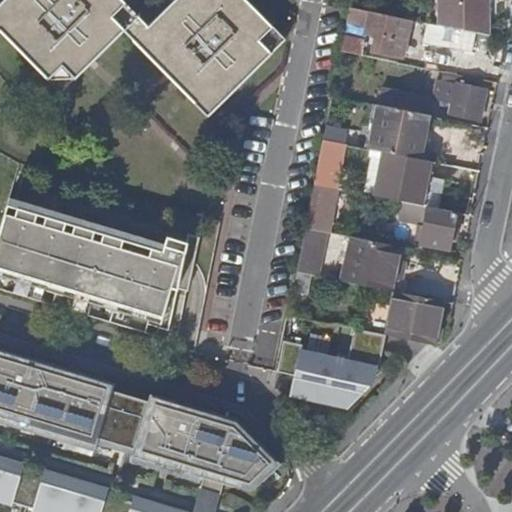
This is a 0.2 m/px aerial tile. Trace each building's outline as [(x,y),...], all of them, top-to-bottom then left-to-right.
[(4,0),(0,4),(0,38),(57,97),(120,36),(203,123),(284,46),(239,0),(174,0),(144,30),(115,0),(4,0)] [(436,0),(437,25),(452,28),(474,32),(485,35),(484,0),(436,0)] [(366,24),(364,32),(380,36),(377,52),(399,56),(407,19),(348,7),(346,20),(366,24)] [(344,29),(341,44),(360,48),(364,32),(366,24),(346,20),(344,29)] [(437,25),(425,22),(419,50),(447,55),(448,48),(452,28),(437,25)] [(452,28),(448,48),(469,52),(474,32),(452,28)] [(492,36),(485,35),(474,32),(469,52),(468,56),(487,60),(492,36)] [(427,69),(397,63),(396,74),(414,77),(412,86),(424,88),(427,69)] [(440,75),(439,80),(453,83),(446,116),(481,123),(487,90),(458,84),(459,79),(440,75)] [(397,93),(393,108),(425,115),(426,109),(419,107),(421,98),(397,93)] [(377,105),(369,150),(384,153),(388,153),(405,157),(419,160),(427,115),(425,115),(393,108),(377,105)] [(313,184),(334,188),(337,188),(345,145),(322,140),(313,184)] [(384,153),(376,196),(421,205),(429,162),(419,160),(405,157),(388,153),(384,153)] [(308,210),(304,229),(325,232),(334,188),(313,184),(308,210)] [(168,257),(4,208),(0,223),(0,291),(29,300),(34,282),(56,288),(51,307),(87,317),(92,300),(113,306),(108,323),(143,332),(145,324),(166,329),(178,287),(188,290),(198,249),(176,243),(168,257)] [(447,250),(454,214),(425,208),(418,244),(447,250)] [(308,231),(300,270),(310,273),(319,233),(308,231)] [(349,237),(339,281),(392,292),(400,247),(349,237)] [(386,336),(426,345),(433,346),(435,334),(439,316),(431,314),(433,300),(394,292),(386,336)] [(431,314),(439,316),(442,302),(433,300),(431,314)] [(302,345),(282,341),(275,377),(293,383),(290,392),(312,398),(310,404),(344,414),(363,395),(358,390),(375,372),(384,336),(353,330),(346,362),(300,353),(302,345)] [(253,493),(276,472),(233,428),(147,401),(145,409),(110,397),(112,390),(0,355),(0,423),(93,452),(95,445),(131,456),(128,463),(200,485),(196,496),(216,502),(222,484),(253,493)] [(0,505),(22,511),(152,511),(132,506),(131,509),(86,494),(87,491),(53,480),(52,483),(3,468),(4,465),(0,463),(0,505)]
